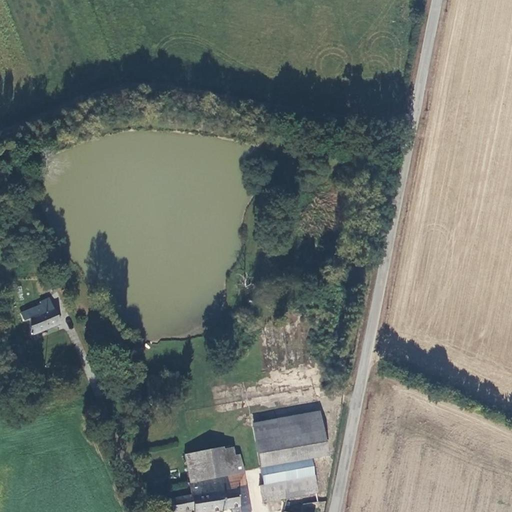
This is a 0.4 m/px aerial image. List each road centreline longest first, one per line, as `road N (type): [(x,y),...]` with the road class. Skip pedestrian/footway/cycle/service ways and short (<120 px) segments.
road 1 (unclassified): [(338,511),(435,0)]
road 2 (track): [(409,129),(154,87),(95,97),(0,135)]
road 3 (track): [(142,511),(83,356)]
